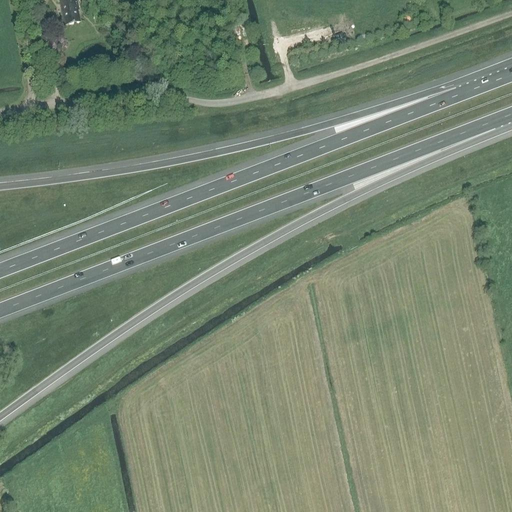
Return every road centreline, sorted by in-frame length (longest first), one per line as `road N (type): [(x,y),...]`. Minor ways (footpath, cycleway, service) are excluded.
road 1 (motorway): [(0,416),(246,252),(491,121)]
road 2 (unclassified): [(0,110),(121,94),(208,104),(267,95),(511,12)]
road 3 (motorway): [(0,310),(491,121)]
road 4 (motorway): [(459,94),(0,270)]
road 5 (motorway): [(459,94),(168,163),(0,186)]
